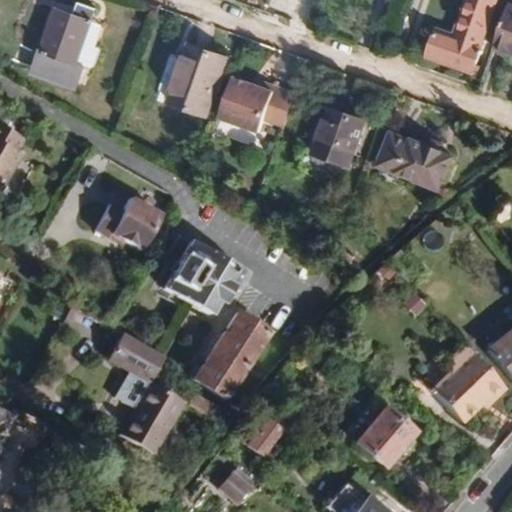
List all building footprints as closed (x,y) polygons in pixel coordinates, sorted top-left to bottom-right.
[(471,73),(495,0),(463,0),(449,37),(435,31),(426,57),(471,73)] [(78,66),(96,13),(76,5),(71,15),(56,10),(41,50),(37,50),(28,77),(73,92),(83,68),(78,66)] [(511,57),(511,8),(507,7),(492,50),(511,57)] [(93,69),(101,51),(97,46),(104,26),(94,22),(79,64),(85,67),(93,69)] [(206,118),(227,60),(187,45),(166,103),(206,118)] [(294,94),(258,81),(256,87),(231,78),(230,77),(216,117),(256,132),(261,120),(282,128),(294,94)] [(256,87),(258,81),(252,78),(250,84),(256,87)] [(349,170),(366,123),(327,109),(309,155),(349,170)] [(0,192),(19,158),(14,156),(22,142),(0,129),(0,192)] [(439,194),(454,158),(390,131),(376,167),(439,194)] [(138,253),(158,216),(128,200),(121,212),(108,205),(92,233),(118,249),(122,243),(138,253)] [(234,293),(245,275),(187,242),(160,290),(205,317),(215,303),(219,306),(229,290),(234,293)] [(353,259),(339,248),(331,259),(345,269),(353,259)] [(409,293),(401,306),(416,316),(425,303),(409,293)] [(224,401),(266,334),(234,314),(191,380),(224,401)] [(511,328),(486,349),(511,382),(511,328)] [(153,456),(183,404),(146,384),(161,359),(121,334),(105,362),(127,373),(112,398),(131,409),(117,435),(153,456)] [(503,390),(461,345),(440,366),(446,374),(429,391),(460,424),(478,406),(482,410),(503,390)] [(279,389),(292,375),(284,367),(270,382),(279,389)] [(231,418),(195,397),(192,398),(173,387),(173,384),(158,375),(151,386),(183,404),(224,428),(231,418)] [(245,445),(265,419),(250,407),(246,411),(222,445),(236,457),(245,445)] [(382,470),(413,435),(383,408),(353,444),(382,470)] [(0,438),(8,419),(0,414),(0,438)] [(261,459),(282,432),(265,419),(245,445),(261,459)] [(249,489),(229,472),(214,490),(233,507),(249,489)] [(381,511),(366,498),(359,505),(340,489),(323,507),(328,511),(381,511)]
